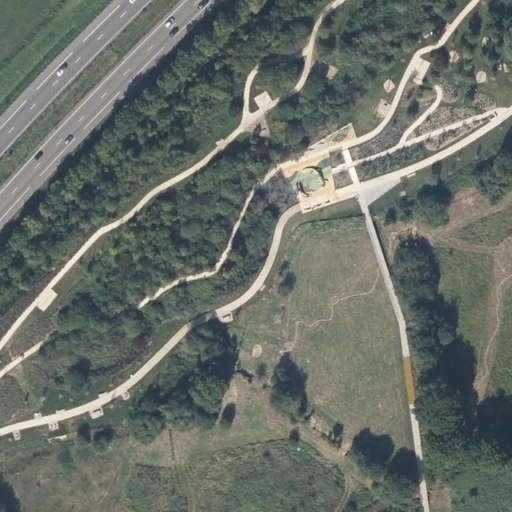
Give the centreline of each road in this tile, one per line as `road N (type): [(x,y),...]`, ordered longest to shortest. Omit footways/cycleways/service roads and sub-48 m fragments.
road 1 (trunk): [(0,207),(199,0)]
road 2 (trunk): [(138,0),(0,143)]
